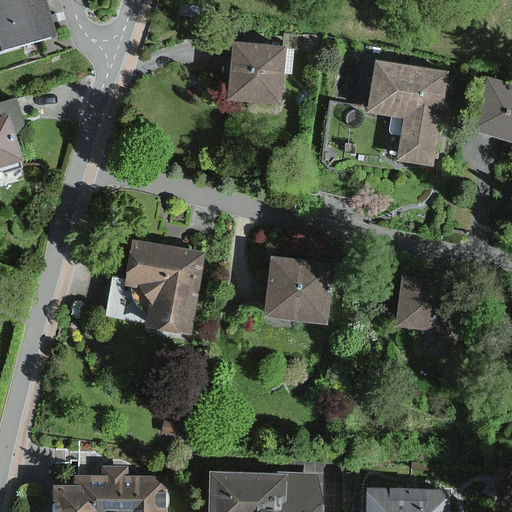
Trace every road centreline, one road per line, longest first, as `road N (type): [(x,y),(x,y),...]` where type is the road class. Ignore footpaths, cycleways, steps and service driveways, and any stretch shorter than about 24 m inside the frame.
road 1 (residential): [(77,165),(511,264)]
road 2 (residential): [(77,165),(0,481)]
road 3 (residential): [(116,49),(77,165)]
